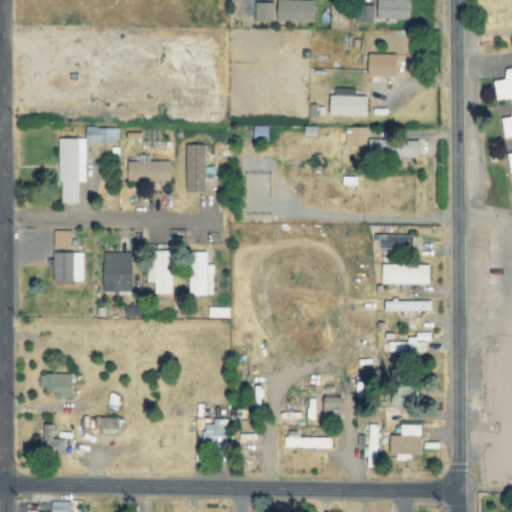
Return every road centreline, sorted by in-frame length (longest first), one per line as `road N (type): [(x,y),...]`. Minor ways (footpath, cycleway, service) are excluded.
road 1 (tertiary): [(3,511),(1,0)]
road 2 (residential): [(456,511),(457,0)]
road 3 (tertiary): [(457,490),(0,483)]
